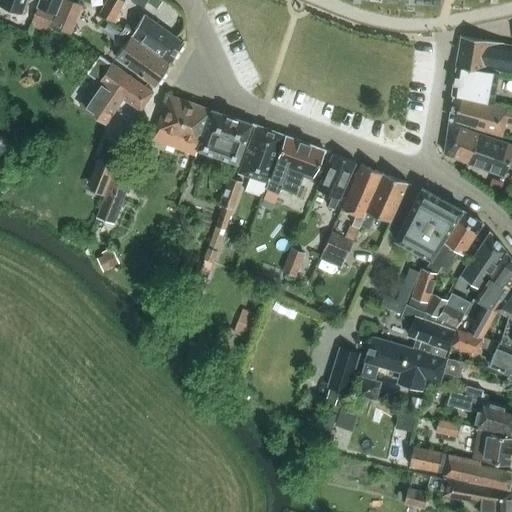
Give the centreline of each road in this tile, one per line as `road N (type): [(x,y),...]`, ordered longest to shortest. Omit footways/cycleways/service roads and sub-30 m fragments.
road 1 (residential): [(427,169),(240,98),(181,0)]
road 2 (unknown): [(348,324),(427,169)]
road 3 (residential): [(427,169),(444,37)]
